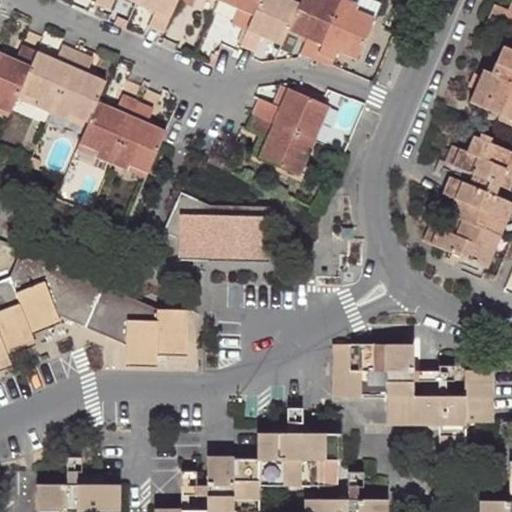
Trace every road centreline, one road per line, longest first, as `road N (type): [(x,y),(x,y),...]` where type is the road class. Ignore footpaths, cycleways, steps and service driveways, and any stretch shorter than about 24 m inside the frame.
road 1 (residential): [(15,0),(224,93),(241,75),(290,65),(403,105)]
road 2 (residential): [(324,322),(281,338),(219,389),(148,387),(48,405),(0,425)]
road 3 (residential): [(386,265),(373,181),(403,105)]
